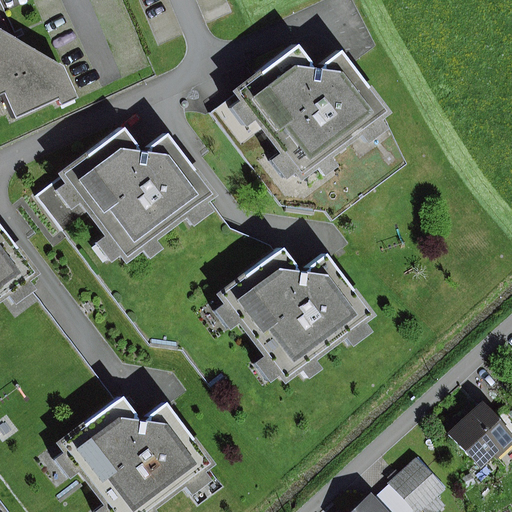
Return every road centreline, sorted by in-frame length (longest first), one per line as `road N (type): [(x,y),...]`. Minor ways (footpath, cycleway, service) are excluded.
road 1 (residential): [(0,171),(215,64),(186,0)]
road 2 (unclassified): [(302,511),(511,322)]
